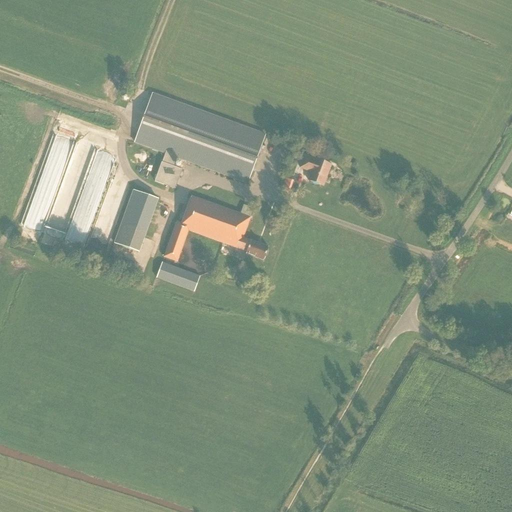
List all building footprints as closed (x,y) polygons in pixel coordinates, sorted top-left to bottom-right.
[(177,158),(247,184),(265,135),(152,94),(134,143),(165,154),(162,163),(161,162),(154,181),(175,189),(182,170),(174,167),(177,158)] [(85,138),(56,225),(68,229),(97,143),(85,138)] [(276,145),(278,153),(286,152),(284,143),(276,145)] [(102,150),(83,221),(97,225),(116,153),(102,150)] [(310,173),(307,181),(324,187),(331,164),(315,159),(304,155),(299,169),(310,173)] [(292,181),(284,178),(280,190),(288,193),(292,181)] [(99,226),(116,232),(131,187),(114,181),(107,203),(115,205),(111,216),(109,222),(101,220),(99,226)] [(134,186),(116,241),(141,250),(160,195),(134,186)] [(242,206),(240,214),(191,197),(181,223),(177,222),(164,257),(177,262),(188,231),(246,252),(245,254),(263,261),(268,247),(242,238),(253,210),(242,206)] [(194,292),(200,277),(162,263),(156,278),(194,292)]
